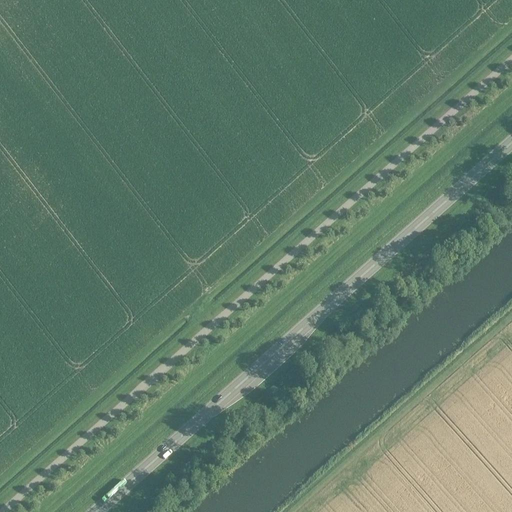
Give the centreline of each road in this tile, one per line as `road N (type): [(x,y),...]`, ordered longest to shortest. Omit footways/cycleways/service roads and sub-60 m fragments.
road 1 (unclassified): [(0,511),(511,58)]
road 2 (trunk): [(96,511),(511,141)]
